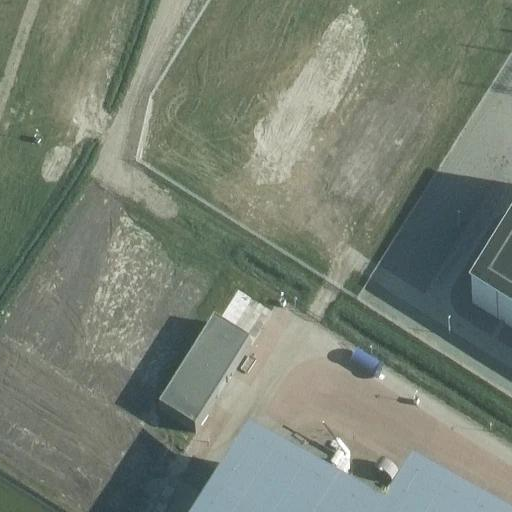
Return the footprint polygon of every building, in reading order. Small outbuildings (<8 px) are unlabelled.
[(511,239),(471,305),(511,330),(511,239)] [(246,318),(240,332),(251,337),(257,323),(246,318)] [(159,411),(196,433),(250,347),(214,325),(159,411)] [(331,473),(342,479),(349,467),(338,461),(331,473)] [(373,511),(360,503),(354,511),(328,511),(262,470),(234,511),(426,511),(420,508),(417,511),(373,511)]
